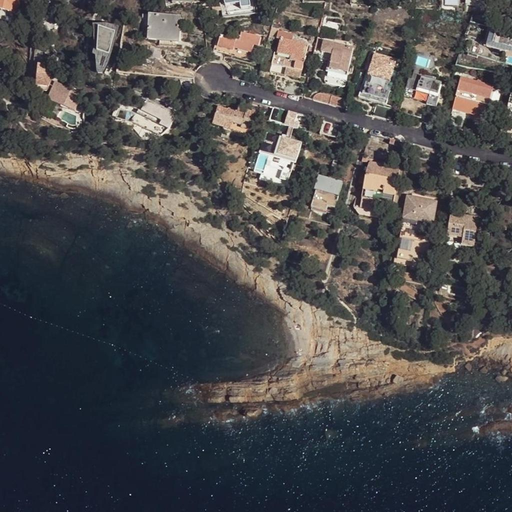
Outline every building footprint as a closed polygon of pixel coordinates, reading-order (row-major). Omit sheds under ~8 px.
[(18,0),(0,0),(0,8),(16,12),(18,0)] [(220,0),(222,9),(222,12),(223,13),(242,10),(241,9),(251,8),(249,0),(220,0)] [(489,4),(471,1),(470,0),(466,0),(466,5),(488,9),(489,4)] [(180,18),(150,16),(149,40),(179,42),(179,29),(180,19),(180,18)] [(511,47),(494,43),(498,25),(492,23),(486,46),(511,53),(511,47)] [(511,28),(498,25),(494,43),(511,47),(511,28)] [(292,42),(294,35),(278,31),(277,39),(280,40),(277,54),(275,54),(272,65),(286,69),(285,76),(301,80),(308,45),(292,42)] [(87,45),(106,56),(110,49),(109,48),(111,44),(110,43),(111,40),(105,36),(103,39),(94,32),(87,44),(88,44),(87,45)] [(261,38),(242,33),(240,38),(237,37),(236,40),(221,36),(218,46),(234,51),(234,48),(251,53),(254,45),(259,46),(261,38)] [(251,53),(234,48),(234,51),(218,46),(221,36),(218,35),(214,52),(255,62),(259,46),(254,45),(251,53)] [(354,48),(325,42),(321,59),(331,61),(328,77),(347,81),(354,48)] [(113,61),(106,56),(87,45),(87,53),(88,54),(86,57),(108,72),(114,61),(113,61)] [(114,51),(110,49),(106,56),(113,61),(114,51)] [(36,92),(48,91),(52,81),(50,81),(49,80),(49,79),(49,78),(50,66),(38,65),(36,92)] [(286,69),(272,65),(270,73),(285,76),(286,69)] [(442,88),(419,82),(423,69),(422,68),(415,67),(412,79),(409,79),(400,112),(420,118),(420,120),(432,124),(439,99),(442,88)] [(396,75),(367,68),(363,86),(391,93),(396,75)] [(494,86),(462,77),(453,109),(475,115),(473,120),(483,122),(487,105),(489,105),(494,86)] [(55,82),(47,100),(75,112),(80,102),(77,101),(81,93),(55,82)] [(304,97),(306,89),(286,84),(284,92),(304,97)] [(332,96),(322,93),(319,93),(316,94),(315,96),(314,97),(313,98),(313,99),(329,104),(332,96)] [(345,99),(332,96),(329,104),(343,108),(345,99)] [(160,137),(168,130),(177,115),(148,100),(140,115),(136,113),(131,122),(133,123),(160,137)] [(256,111),(238,107),(236,111),(228,109),(228,110),(218,108),(213,125),(223,128),(223,129),(240,133),(240,134),(248,136),(256,111)] [(287,111),(271,107),(270,115),(285,118),(287,111)] [(475,115),(453,109),(450,116),(460,119),(473,122),(473,120),(475,115)] [(460,119),(450,116),(448,130),(457,132),(460,119)] [(294,160),(271,154),(267,167),(283,171),(280,180),(289,182),(291,173),(294,160)] [(394,204),(400,168),(370,163),(363,191),(362,198),(392,203),(394,204)] [(283,171),(267,167),(264,166),(260,180),(291,188),(296,174),(291,173),(289,182),(280,180),(283,171)] [(343,184),(320,177),(312,207),(313,207),(333,213),(337,214),(340,204),(337,204),(343,184)] [(360,207),(362,198),(356,197),(353,206),(360,207)] [(437,202),(407,197),(397,258),(395,258),(394,264),(411,267),(415,241),(430,244),(437,202)] [(392,203),(362,198),(360,207),(390,212),(392,203)] [(441,267),(471,271),(479,207),(449,203),(441,267)] [(390,212),(360,207),(353,206),(359,214),(389,219),(390,212)]
